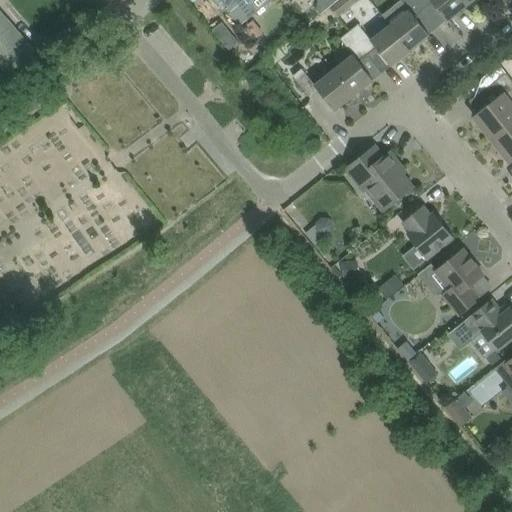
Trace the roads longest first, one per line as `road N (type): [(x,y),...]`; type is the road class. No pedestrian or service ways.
road 1 (residential): [(272,204),(124,22)]
road 2 (residential): [(511,243),(399,101)]
road 3 (residential): [(272,204),(399,101)]
road 4 (residential): [(399,101),(511,10)]
